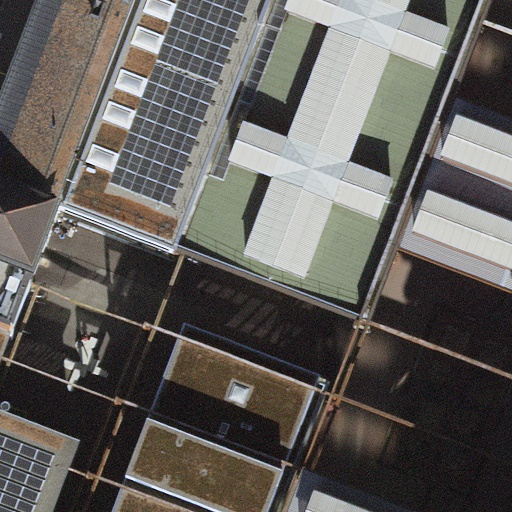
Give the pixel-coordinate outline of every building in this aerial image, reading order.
[(40,0),(0,111),(0,257),(38,272),(63,204),(140,0),(40,0)] [(197,0),(140,0),(63,204),(206,255),(375,316),(495,0),(274,0),(265,24),(197,0)] [(197,0),(265,24),(274,0),(197,0)] [(301,511),(511,511),(511,0),(495,0),(375,316),(353,378),(301,511)] [(38,272),(0,257),(0,321),(18,328),(38,272)] [(0,376),(18,328),(0,321),(0,511),(66,511),(93,441),(0,406),(0,376)] [(114,511),(273,511),(285,480),(323,382),(184,330),(147,428),(123,491),(114,511)]
